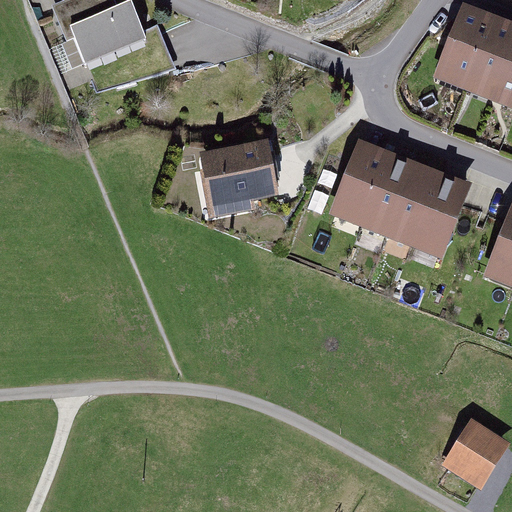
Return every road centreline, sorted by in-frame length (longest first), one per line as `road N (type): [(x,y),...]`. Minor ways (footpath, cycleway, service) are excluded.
road 1 (residential): [(458,511),(346,448),(235,399),(183,390),(0,400)]
road 2 (residential): [(368,83),(166,0)]
road 3 (residential): [(368,83),(390,133),(511,186)]
